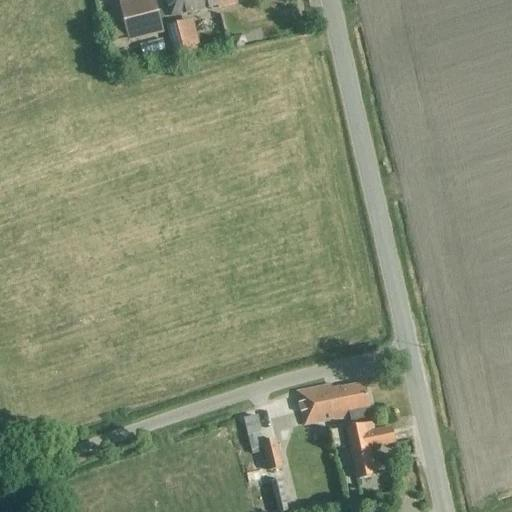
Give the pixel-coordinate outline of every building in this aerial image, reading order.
[(131,40),(165,31),(156,0),(139,0),(122,5),(131,40)] [(167,0),(173,22),(219,9),(220,12),(239,6),(236,0),(167,0)] [(197,52),(189,21),(168,26),(176,57),(197,52)] [(370,414),(365,385),(342,390),(342,389),(333,390),(333,387),(298,394),(305,430),(350,421),(351,423),(367,420),(366,415),(370,414)] [(252,457),(264,454),(269,474),(283,470),(275,442),(262,446),(256,418),(244,421),(252,457)] [(357,482),(375,478),(370,451),(395,446),(391,430),(375,434),(373,426),(346,432),(357,482)] [(282,434),(284,466),(296,465),(295,433),(282,434)] [(246,475),(249,488),(265,483),(262,471),(258,472),(256,464),(248,466),(250,474),(246,475)] [(377,486),(398,485),(397,476),(377,477),(377,486)] [(287,511),(279,481),(269,483),(276,511),(287,511)] [(361,511),(360,503),(340,506),(340,511),(361,511)]
